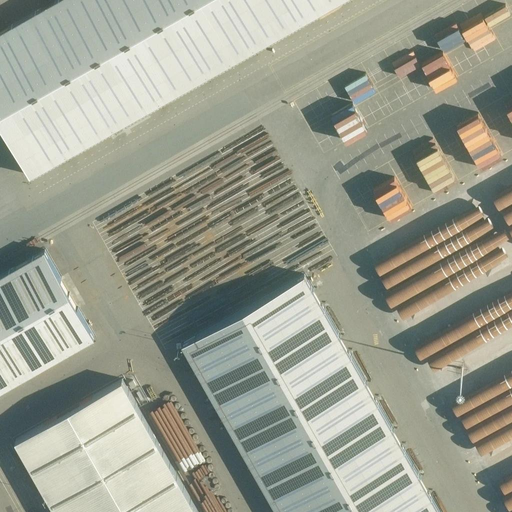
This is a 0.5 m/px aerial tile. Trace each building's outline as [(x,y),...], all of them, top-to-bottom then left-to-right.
[(0,121),(30,175),(338,0),(53,0),(0,30),(0,121)] [(16,157),(5,163),(8,168),(19,163),(16,157)] [(276,175),(288,196),(298,190),(286,169),(276,175)] [(0,389),(94,336),(44,249),(0,274),(0,389)] [(278,511),(439,511),(304,273),(220,321),(182,343),(278,511)] [(54,511),(195,511),(119,378),(12,438),(54,511)]
